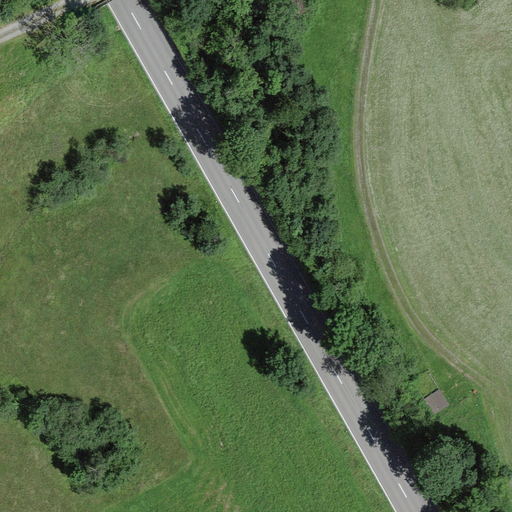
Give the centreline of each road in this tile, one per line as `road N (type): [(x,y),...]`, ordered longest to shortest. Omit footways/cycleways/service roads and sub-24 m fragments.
road 1 (tertiary): [(409,511),(118,0)]
road 2 (track): [(383,0),(364,117),(376,222),(416,323),(511,396)]
